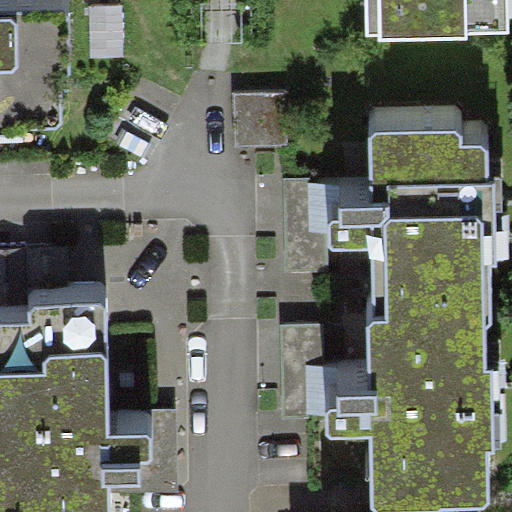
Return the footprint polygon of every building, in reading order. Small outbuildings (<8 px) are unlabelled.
[(55,0),(0,0),(0,112),(58,112),(55,0)] [(508,0),(367,0),(368,17),(509,14),(508,0)] [(484,114),(374,115),(375,209),(376,392),(376,480),(486,480),(484,114)] [(0,291),(43,291),(43,255),(0,255),(0,291)] [(0,511),(109,511),(109,441),(109,291),(43,291),(0,291),(0,511)]
